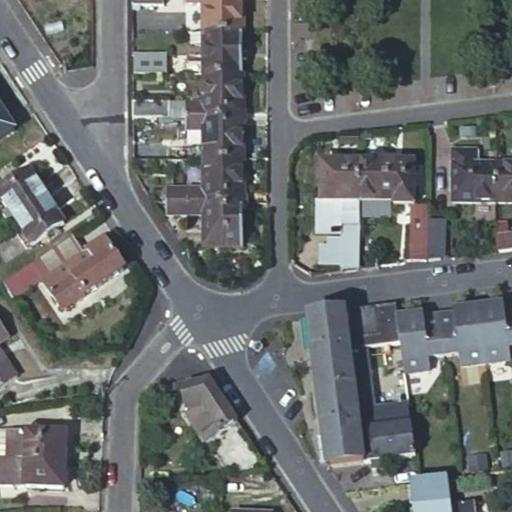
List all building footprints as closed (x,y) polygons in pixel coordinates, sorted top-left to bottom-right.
[(203,34),(241,33),(241,0),(184,0),(184,3),(203,3),(203,34)] [(241,76),(241,33),(203,34),(203,47),(203,76),(241,76)] [(203,34),(191,34),(191,47),(203,47),(203,34)] [(165,56),(133,57),(133,77),(165,77),(165,56)] [(184,105),(184,119),(241,118),(241,76),(203,76),(203,105),(184,105)] [(168,119),(184,119),(184,105),(184,102),(168,103),(168,119)] [(132,119),(168,119),(168,103),(132,103),(132,119)] [(0,141),(14,132),(0,111),(0,141)] [(241,118),(184,119),(184,131),(203,131),(203,160),(241,160),(241,118)] [(451,203),(495,203),(495,166),(474,165),(475,152),(452,152),(451,203)] [(241,203),(241,160),(203,160),(203,176),(172,176),(172,191),(162,191),(162,204),(165,204),(241,203)] [(357,225),(357,203),(357,164),(320,164),(320,207),(321,207),(321,225),(338,225),(357,225)] [(357,164),(357,203),(393,203),(393,205),(409,205),(412,205),(411,164),(357,164)] [(511,165),(495,166),(495,203),(511,203),(511,165)] [(63,225),(28,172),(0,190),(0,199),(31,246),(63,225)] [(241,247),(241,203),(165,204),(165,216),(203,217),(203,247),(241,247)] [(427,262),(427,205),(412,205),(409,205),(409,262),(427,262)] [(357,269),(357,225),(338,225),(339,267),(357,269)] [(444,254),(443,228),(428,228),(428,254),(444,254)] [(101,234),(76,250),(81,257),(105,241),(101,234)] [(69,240),(31,265),(42,281),(63,312),(125,270),(105,241),(81,257),(76,250),(69,240)] [(31,265),(2,284),(12,300),(42,281),(31,265)] [(511,305),(501,307),(502,314),(511,312),(511,305)] [(501,306),(476,309),(483,365),(508,362),(507,350),(511,348),(511,312),(502,314),(501,307),(501,306)] [(395,319),(394,307),(349,313),(351,328),(345,329),(343,313),(306,318),(325,468),(369,463),(370,470),(384,469),(383,461),(413,458),(405,406),(371,410),(366,364),(401,360),(395,319)] [(459,368),(483,365),(476,309),(459,311),(451,312),(452,313),(452,320),(437,322),(442,358),(457,356),(459,368)] [(452,313),(436,315),(437,322),(452,320),(452,313)] [(436,315),(421,317),(422,324),(437,322),(436,315)] [(421,316),(395,319),(401,360),(403,375),(428,372),(427,360),(442,358),(437,322),(422,324),(421,317),(421,316)] [(0,345),(9,340),(0,326),(0,390),(17,380),(1,357),(0,357),(0,345)] [(207,381),(181,385),(183,398),(211,440),(236,424),(207,381)] [(233,472),(264,467),(236,424),(211,440),(233,472)] [(0,430),(0,458),(65,462),(66,434),(0,430)] [(65,462),(0,458),(0,485),(64,489),(65,462)] [(412,511),(475,511),(474,502),(448,505),(445,479),(409,484),(412,511)] [(272,504),(273,485),(247,482),(246,502),(272,504)]
